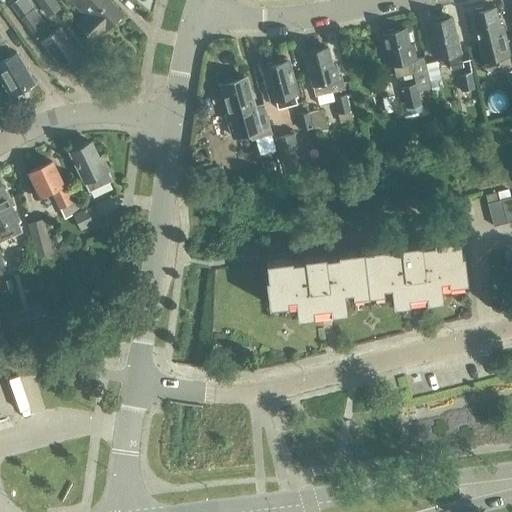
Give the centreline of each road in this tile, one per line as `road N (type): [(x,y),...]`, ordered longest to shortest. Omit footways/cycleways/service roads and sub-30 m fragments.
road 1 (residential): [(511,329),(256,394),(136,383)]
road 2 (residential): [(136,383),(174,121)]
road 3 (primary): [(511,472),(275,501)]
road 4 (residential): [(198,12),(265,23),(393,0)]
road 5 (residential): [(0,145),(75,116),(174,121)]
road 6 (residential): [(120,511),(136,383)]
